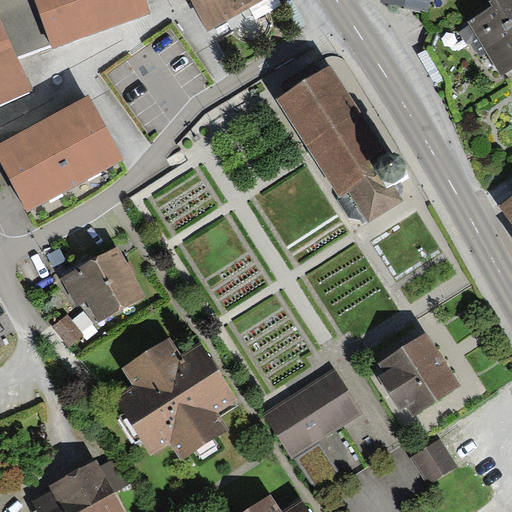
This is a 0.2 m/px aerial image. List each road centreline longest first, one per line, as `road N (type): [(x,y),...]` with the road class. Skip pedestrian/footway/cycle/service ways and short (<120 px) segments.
road 1 (tertiary): [(335,0),(511,290)]
road 2 (residential): [(0,255),(104,202),(153,157)]
road 3 (residential): [(0,278),(51,395)]
